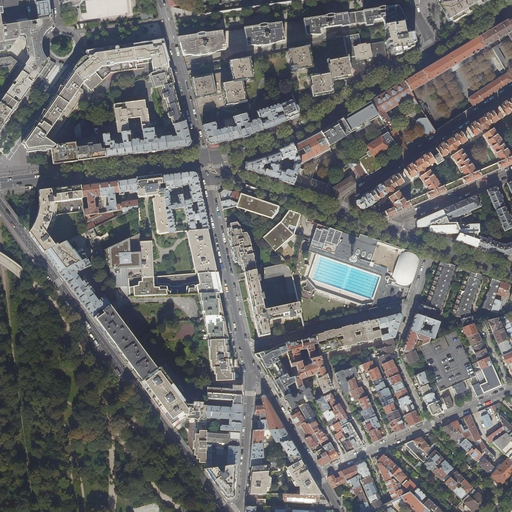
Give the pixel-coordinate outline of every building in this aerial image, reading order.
[(50,0),(34,0),(34,1),(36,1),(38,21),(53,18),(50,0)] [(438,0),(444,10),(450,21),(454,19),(454,20),(454,21),(456,22),(485,5),(492,0),(438,0)] [(363,11),(365,23),(366,27),(373,25),(373,23),(374,20),(382,19),(384,23),(384,25),(402,22),(403,22),(403,21),(406,21),(397,6),(385,8),(363,11)] [(365,23),(363,11),(332,15),(303,20),(306,36),(310,36),(318,36),(321,35),(320,30),(322,30),(323,29),(341,26),(341,27),(349,26),(349,25),(365,23)] [(45,66),(48,62),(46,59),(44,56),(43,55),(43,53),(42,51),(42,50),(42,49),(41,48),(41,45),(41,43),(42,41),(43,38),(44,35),(45,33),(46,32),(49,29),(51,27),(54,26),(54,25),(53,18),(38,21),(32,21),(19,23),(15,24),(6,25),(2,22),(1,18),(0,14),(0,41),(16,40),(20,35),(24,35),(26,36),(27,46),(26,46),(28,59),(24,64),(25,65),(5,94),(19,104),(25,95),(40,74),(45,66)] [(415,75),(404,82),(410,92),(507,34),(509,38),(491,49),(492,50),(490,51),(501,69),(503,68),(506,73),(468,99),(473,106),(480,101),(506,84),(511,80),(511,21),(510,21),(507,21),(491,30),(415,75)] [(390,50),(391,56),(401,54),(401,51),(409,50),(408,48),(413,48),(412,44),(415,43),(413,33),(405,34),(402,22),(384,25),(385,31),(386,31),(388,40),(386,40),(388,50),(390,50)] [(285,41),(281,23),(264,25),(244,28),(247,47),(249,46),(253,46),(258,47),(262,46),(269,45),(271,45),(275,44),(278,42),(282,41),(285,41)] [(226,50),(222,31),(201,34),(178,38),(183,56),(200,56),(208,55),(209,55),(217,52),(226,50)] [(347,57),(348,65),(363,77),(388,63),(383,41),(360,45),(358,33),(342,37),(347,57)] [(0,51),(10,50),(17,41),(16,40),(0,41),(0,66),(8,65),(8,66),(9,75),(16,65),(20,65),(20,63),(11,57),(0,58),(0,51)] [(71,65),(70,65),(69,65),(71,68),(73,70),(84,83),(91,91),(110,74),(111,73),(112,73),(137,69),(136,61),(152,59),(152,61),(153,69),(155,68),(156,72),(169,68),(167,57),(168,57),(166,51),(163,40),(82,51),(81,54),(80,56),(79,58),(77,60),(75,62),(73,63),(71,65)] [(331,86),(331,82),(340,80),(351,78),(348,65),(347,57),(325,61),(310,64),(307,47),(286,51),(287,52),(290,68),(289,68),(290,73),(296,72),(297,77),(299,88),(303,87),(309,86),(310,88),(309,88),(311,98),(332,93),(331,87),(331,86)] [(197,76),(190,77),(195,99),(196,99),(198,108),(199,115),(218,108),(221,106),(224,106),(225,107),(246,102),(242,81),(253,78),(249,58),(228,63),(229,70),(197,77),(197,76)] [(155,88),(162,87),(173,84),(172,80),(170,73),(169,68),(156,72),(152,74),(151,74),(155,88)] [(68,77),(64,83),(47,107),(32,129),(21,144),(24,146),(26,149),(26,153),(28,153),(35,152),(46,150),(52,150),(55,146),(56,145),(47,139),(48,137),(46,136),(58,120),(61,122),(62,121),(62,120),(62,119),(61,118),(65,113),(63,112),(74,96),(76,97),(79,92),(81,93),(82,93),(83,93),(83,92),(84,92),(83,91),(83,90),(80,88),(84,83),(73,70),(68,77)] [(410,92),(404,82),(387,92),(370,102),(379,116),(385,126),(384,127),(387,132),(394,143),(402,153),(408,149),(387,117),(386,117),(385,115),(408,101),(410,104),(407,106),(426,137),(435,131),(419,107),(410,92)] [(173,84),(162,87),(164,94),(162,95),(163,99),(165,99),(169,113),(167,114),(168,116),(161,117),(164,128),(168,126),(173,125),(186,122),(184,114),(181,115),(180,109),(176,98),(173,84)] [(3,126),(19,104),(5,94),(2,92),(0,95),(0,130),(1,129),(3,126)] [(398,191),(394,193),(392,190),(403,183),(397,174),(390,179),(357,201),(357,206),(359,208),(361,208),(364,209),(365,208),(365,209),(375,202),(389,192),(391,196),(388,198),(392,204),(393,208),(378,214),(383,216),(388,217),(401,212),(508,165),(511,163),(511,98),(475,122),(467,128),(466,128),(472,137),(483,130),(485,133),(482,135),(499,162),(497,162),(497,163),(478,171),(477,171),(475,172),(460,150),(457,152),(455,149),(463,144),(464,145),(466,143),(465,142),(466,141),(460,132),(451,139),(411,165),(404,169),(403,170),(409,179),(420,172),(422,175),(419,177),(429,192),(408,201),(407,201),(406,202),(404,198),(403,199),(398,191)] [(140,117),(142,130),(150,129),(150,125),(148,125),(146,110),(145,110),(144,101),(114,105),(116,123),(101,125),(102,135),(109,135),(121,133),(128,132),(127,119),(140,117)] [(291,101),(280,105),(280,106),(282,112),(285,122),(291,119),(296,117),(297,116),(298,114),(293,103),(291,101)] [(379,116),(370,102),(363,106),(357,110),(342,119),(336,123),(344,137),(379,116)] [(282,112),(280,106),(280,105),(279,104),(256,111),(259,118),(263,131),(274,127),(279,124),(285,122),(282,112)] [(229,127),(225,128),(228,141),(246,136),(263,131),(259,118),(251,121),(251,122),(250,123),(249,124),(247,123),(247,121),(249,121),(247,114),(233,117),(236,127),(234,128),(231,126),(230,125),(229,126),(229,127)] [(104,150),(104,147),(102,135),(81,138),(80,126),(85,126),(84,118),(74,128),(75,143),(77,161),(90,160),(105,158),(104,150)] [(186,122),(173,125),(176,136),(174,137),(173,133),(170,133),(170,136),(165,136),(166,150),(176,149),(187,147),(191,143),(187,128),(186,122)] [(228,141),(225,128),(225,126),(219,127),(220,129),(218,129),(218,130),(218,131),(216,131),(216,127),(215,123),(202,126),(204,134),(206,141),(211,144),(219,143),(228,141)] [(344,137),(336,123),(330,126),(320,132),(328,147),(344,137)] [(150,129),(142,130),(143,140),(142,141),(141,141),(139,141),(138,139),(132,139),(132,138),(130,138),(131,143),(132,154),(155,151),(166,150),(165,136),(160,137),(160,138),(158,138),(158,139),(157,140),(156,139),(156,136),(155,136),(154,129),(150,129)] [(128,132),(121,133),(122,144),(116,144),(115,141),(110,141),(109,135),(102,135),(104,147),(109,146),(109,149),(104,150),(105,158),(118,156),(132,154),(131,143),(128,143),(128,142),(127,135),(130,135),(130,132),(128,132)] [(330,149),(328,147),(320,132),(307,139),(301,142),(293,146),(300,163),(300,164),(330,149)] [(374,157),(394,143),(387,132),(366,146),(364,143),(360,146),(362,150),(355,155),(360,164),(368,176),(372,173),(381,167),(374,157)] [(75,143),(56,146),(56,149),(52,150),(54,164),(65,163),(77,161),(75,143)] [(300,163),(293,146),(289,147),(285,149),(279,152),(282,160),(284,164),(290,165),(288,160),(290,160),(291,160),(292,159),(294,165),(299,166),(300,164),(300,163)] [(282,160),(279,152),(270,155),(264,157),(266,164),(270,163),(270,165),(279,164),(278,162),(282,160)] [(262,168),(263,165),(266,164),(264,157),(257,159),(245,163),(245,169),(255,172),(264,175),(265,170),(265,169),(262,168)] [(355,166),(353,164),(349,163),(340,169),(343,173),(351,167),(352,168),(355,166)] [(278,180),(284,164),(279,164),(270,165),(268,170),(265,169),(265,170),(264,175),(270,177),(278,180)] [(295,179),(299,166),(294,165),(290,165),(284,164),(278,180),(284,182),(293,185),(295,179)] [(355,166),(363,179),(368,176),(360,164),(353,164),(355,166)] [(200,188),(198,175),(192,172),(185,173),(180,173),(182,189),(181,190),(181,191),(182,196),(185,195),(183,186),(185,185),(188,184),(190,191),(189,192),(190,198),(189,200),(183,201),(184,207),(203,203),(200,188)] [(182,189),(180,173),(170,175),(161,176),(166,210),(171,209),(184,207),(183,201),(182,196),(181,191),(177,191),(179,203),(170,204),(168,192),(173,191),(173,190),(174,190),(174,188),(180,188),(180,190),(181,190),(182,189)] [(333,199),(356,184),(350,175),(333,187),(332,189),(327,187),(326,189),(324,196),(333,199)] [(166,210),(161,176),(150,177),(145,178),(136,179),(137,189),(137,192),(137,197),(147,195),(154,194),(154,199),(158,234),(169,233),(168,232),(166,210)] [(137,189),(136,179),(125,180),(117,181),(119,193),(119,198),(124,197),(124,194),(123,194),(123,192),(129,191),(129,193),(137,192),(137,189)] [(326,189),(295,179),(293,185),(324,196),(326,189)] [(119,193),(117,181),(110,182),(99,184),(100,196),(105,196),(107,198),(108,206),(106,207),(107,210),(103,211),(103,213),(113,212),(121,210),(120,204),(116,205),(114,193),(119,193)] [(80,186),(82,198),(87,197),(88,209),(83,210),(84,212),(86,232),(93,229),(122,215),(121,213),(115,216),(113,212),(103,213),(103,211),(98,211),(98,208),(96,208),(95,199),(96,197),(100,196),(99,184),(83,186),(80,186)] [(82,198),(80,186),(78,186),(74,187),(54,190),(41,191),(39,191),(39,194),(40,197),(40,201),(40,203),(40,207),(40,210),(39,212),(39,215),(37,221),(36,223),(35,225),(33,228),(32,230),(30,232),(29,233),(44,252),(86,232),(84,212),(57,215),(56,214),(57,209),(57,206),(57,202),(82,199),(82,198)] [(480,206),(478,200),(489,195),(504,231),(511,227),(511,223),(510,219),(511,218),(509,214),(508,215),(501,199),(502,198),(501,194),(500,195),(496,187),(491,189),(481,193),(442,210),(448,223),(456,223),(454,218),(461,215),(462,215),(466,213),(468,216),(471,214),(470,211),(480,206)] [(237,202),(240,193),(234,191),(233,192),(232,192),(224,189),(220,193),(219,193),(220,201),(222,209),(236,207),(237,202)] [(272,204),(240,193),(237,202),(236,207),(242,214),(246,211),(272,219),(278,212),(279,207),(272,204)] [(138,207),(137,201),(120,203),(120,204),(121,210),(121,213),(122,215),(138,207)] [(201,223),(202,230),(205,230),(209,229),(206,215),(203,203),(184,207),(189,231),(196,230),(194,225),(196,224),(195,221),(199,220),(199,222),(198,222),(198,224),(201,223)] [(176,232),(171,209),(166,210),(168,232),(176,232)] [(294,212),(289,210),(280,221),(262,238),(275,252),(293,234),(300,214),(294,212)] [(448,223),(442,210),(416,221),(417,227),(435,234),(438,234),(456,233),(461,235),(459,242),(476,248),(480,237),(482,231),(480,230),(482,225),(457,225),(456,223),(448,223)] [(256,270),(248,237),(247,235),(246,233),(241,234),(238,224),(237,223),(230,224),(230,228),(227,229),(228,235),(233,257),(234,264),(238,263),(238,265),(240,266),(242,265),(244,273),(256,270)] [(381,276),(371,305),(369,309),(406,300),(419,261),(416,253),(342,228),(341,232),(317,224),(311,242),(308,251),(316,254),(381,276)] [(104,251),(100,243),(101,243),(101,242),(102,240),(100,236),(98,236),(96,236),(93,229),(86,232),(44,252),(46,255),(56,269),(59,273),(87,259),(95,255),(102,251),(104,251)] [(207,238),(205,230),(202,230),(196,230),(189,231),(188,231),(189,237),(197,274),(215,273),(211,258),(207,238)] [(141,278),(139,242),(139,233),(109,248),(110,270),(133,268),(134,279),(141,278)] [(506,256),(511,254),(511,242),(506,245),(502,245),(491,241),(491,239),(487,238),(487,240),(480,237),(476,248),(482,250),(496,254),(503,257),(505,257),(506,256)] [(151,262),(150,242),(139,242),(141,278),(152,277),(151,262)] [(79,272),(91,266),(87,259),(59,273),(74,294),(76,296),(90,286),(84,278),(81,279),(79,277),(80,277),(79,275),(77,277),(75,275),(76,275),(75,273),(78,272),(79,272)] [(429,308),(444,263),(440,261),(424,306),(429,308)] [(435,311),(435,310),(439,311),(440,308),(441,306),(442,304),(442,302),(443,299),(444,297),(445,294),(446,291),(447,289),(448,286),(448,284),(449,281),(450,278),(451,276),(452,273),(453,270),(454,268),(454,266),(448,264),(444,263),(429,308),(424,306),(423,306),(420,316),(432,320),(432,319),(433,317),(434,313),(435,311)] [(293,273),(285,264),(265,268),(266,275),(282,272),(284,273),(289,295),(296,293),(292,276),(293,273)] [(261,294),(258,282),(260,281),(259,275),(257,275),(256,270),(244,273),(246,281),(258,337),(270,335),(267,321),(289,316),(289,318),(295,317),(295,315),(300,314),(298,302),(264,310),(262,300),(264,299),(263,293),(261,294)] [(454,316),(469,271),(465,270),(450,315),(454,316)] [(480,277),(480,275),(471,272),(469,271),(454,316),(459,318),(461,328),(463,328),(471,325),(470,323),(472,323),(470,318),(469,318),(468,311),(468,310),(469,308),(470,305),(471,303),(472,300),(472,297),(473,295),(474,293),(475,289),(476,287),(477,284),(478,281),(479,279),(480,277)] [(174,289),(173,276),(152,277),(141,278),(134,279),(129,279),(130,297),(197,294),(202,294),(218,294),(218,293),(223,293),(221,283),(219,273),(215,273),(197,274),(193,274),(196,287),(174,289)] [(130,297),(129,279),(129,278),(121,279),(122,298),(130,297)] [(496,294),(500,282),(494,280),(491,279),(490,282),(489,286),(490,286),(489,287),(488,291),(486,297),(485,300),(485,301),(484,300),(481,307),(490,310),(492,307),(494,299),(496,294)] [(505,297),(509,285),(504,283),(500,282),(496,294),(505,297)] [(96,295),(95,293),(90,286),(76,296),(77,297),(93,318),(110,306),(111,305),(103,294),(97,298),(98,300),(97,302),(96,301),(97,300),(94,296),(96,295)] [(223,315),(218,294),(202,294),(197,294),(207,340),(209,340),(228,339),(223,315)] [(500,309),(501,306),(500,305),(501,301),(494,299),(492,307),(490,310),(497,313),(498,309),(500,309)] [(157,369),(110,306),(93,318),(96,323),(112,345),(140,381),(157,369)] [(479,322),(478,318),(476,319),(475,315),(470,316),(469,310),(468,310),(468,311),(469,318),(470,318),(472,323),(470,323),(471,325),(474,324),(477,323),(479,322)] [(401,317),(399,314),(377,320),(378,326),(379,330),(381,337),(382,341),(392,338),(394,338),(397,331),(401,317)] [(432,320),(420,316),(415,314),(413,322),(410,331),(430,338),(434,339),(440,322),(432,320)] [(502,328),(498,318),(487,320),(493,333),(502,328)] [(379,330),(372,332),(371,328),(378,326),(377,320),(372,321),(339,329),(316,335),(317,343),(324,341),(325,344),(318,346),(319,353),(381,337),(379,330)] [(478,333),(474,324),(471,325),(463,328),(467,337),(477,333),(478,333)] [(507,340),(502,328),(493,333),(498,344),(507,340)] [(406,341),(401,355),(404,354),(412,350),(414,344),(415,344),(417,339),(423,341),(422,346),(429,343),(430,338),(410,331),(406,341)] [(474,373),(463,348),(459,340),(455,331),(429,343),(422,346),(419,347),(439,392),(451,387),(452,390),(454,389),(456,394),(459,393),(466,390),(462,382),(475,376),(474,373)] [(481,341),(477,333),(467,337),(471,345),(481,341)] [(317,343),(316,335),(311,336),(300,339),(301,345),(303,350),(305,350),(307,350),(309,359),(310,359),(319,357),(319,354),(315,355),(313,345),(317,344),(317,343)] [(392,340),(392,338),(382,341),(383,342),(383,344),(384,348),(393,345),(394,345),(392,340)] [(236,359),(236,352),(235,353),(234,346),(232,346),(232,339),(228,339),(209,340),(209,347),(210,347),(210,361),(211,361),(211,374),(215,374),(216,381),(240,380),(240,373),(239,373),(239,366),(237,366),(237,359),(236,359)] [(303,350),(301,345),(300,339),(288,342),(285,343),(285,346),(287,352),(291,351),(294,360),(289,361),(290,364),(301,361),(299,353),(300,351),(303,350)] [(511,351),(511,350),(507,340),(498,344),(501,352),(500,352),(502,355),(503,355),(511,351)] [(486,352),(483,345),(483,346),(481,341),(471,345),(469,345),(472,351),(473,350),(478,361),(488,357),(486,352)] [(392,353),(391,350),(393,349),(393,345),(384,348),(374,350),(375,354),(381,353),(381,356),(382,356),(388,354),(392,353)] [(289,361),(287,352),(285,346),(272,350),(258,353),(258,354),(258,355),(258,356),(259,358),(260,360),(260,361),(262,362),(263,363),(264,363),(265,364),(265,365),(263,367),(264,369),(266,369),(267,371),(273,381),(272,382),(275,388),(278,392),(280,391),(281,394),(283,397),(288,394),(290,393),(297,389),(294,377),(291,368),(290,364),(289,361)] [(418,360),(414,349),(412,350),(404,354),(409,364),(418,360)] [(511,362),(511,351),(503,355),(507,365),(511,362)] [(390,360),(388,354),(382,356),(381,356),(378,357),(379,361),(380,365),(382,364),(390,360)] [(374,368),(371,359),(371,356),(362,360),(364,364),(362,365),(365,373),(367,372),(374,368)] [(332,389),(320,357),(319,357),(310,359),(311,363),(310,365),(303,367),(302,365),(301,361),(290,364),(291,368),(295,367),(298,376),(294,377),(297,389),(290,393),(288,394),(283,397),(284,398),(290,409),(298,406),(296,403),(304,398),(306,402),(313,398),(309,393),(310,391),(308,389),(307,388),(305,390),(302,386),(301,380),(314,375),(315,375),(323,393),(330,390),(332,389)] [(492,365),(488,357),(478,361),(477,362),(481,370),(492,365)] [(395,367),(391,360),(390,360),(382,364),(385,372),(395,367)] [(190,397),(165,363),(157,369),(140,381),(173,427),(185,418),(192,419),(192,418),(197,418),(196,434),(195,434),(195,439),(194,439),(194,451),(195,451),(195,455),(197,455),(197,459),(200,459),(200,463),(205,463),(206,445),(206,434),(206,422),(206,418),(206,412),(206,406),(202,406),(202,405),(188,405),(185,401),(190,397)] [(501,386),(492,365),(481,370),(480,370),(474,373),(475,376),(478,383),(483,393),(494,389),(501,386)] [(380,378),(376,367),(374,368),(367,372),(370,378),(368,379),(370,382),(372,381),(380,378)] [(398,374),(395,367),(385,372),(388,379),(398,374)] [(357,377),(354,368),(344,372),(346,377),(348,376),(350,380),(353,379),(357,377)] [(273,381),(267,371),(266,371),(267,374),(268,376),(269,379),(269,380),(270,381),(272,383),(273,385),(274,386),(275,388),(272,382),(273,381)] [(346,377),(344,372),(343,371),(335,373),(339,385),(344,394),(349,392),(347,381),(346,381),(345,378),(346,377)] [(401,381),(398,374),(388,379),(391,386),(401,381)] [(385,389),(380,378),(372,381),(377,393),(385,389)] [(357,388),(353,379),(350,380),(347,381),(349,392),(351,391),(357,388)] [(404,389),(401,381),(391,386),(394,393),(404,389)] [(483,393),(478,383),(472,386),(477,396),(483,393)] [(424,396),(433,392),(435,391),(434,389),(430,391),(427,385),(421,388),(421,389),(420,390),(421,393),(423,392),(424,396)] [(242,391),(242,386),(232,386),(232,388),(230,388),(230,389),(207,388),(207,394),(242,395),(242,391)] [(365,397),(360,387),(357,388),(351,391),(355,401),(358,400),(365,397)] [(390,395),(387,388),(385,389),(377,393),(380,399),(390,395)] [(407,396),(404,389),(394,393),(397,400),(407,396)] [(338,404),(331,392),(324,396),(323,397),(326,403),(329,402),(329,403),(328,404),(330,407),(331,406),(332,408),(338,404)] [(437,401),(433,392),(424,396),(423,396),(427,406),(437,401)] [(242,398),(242,395),(207,394),(206,400),(230,401),(230,400),(232,400),(232,404),(242,405),(242,398)] [(326,403),(323,397),(321,394),(314,398),(316,400),(315,401),(323,414),(328,411),(326,408),(328,406),(326,403)] [(393,403),(390,395),(380,399),(383,407),(392,403),(393,403)] [(270,405),(265,396),(261,397),(263,405),(265,420),(267,430),(268,430),(284,429),(282,425),(270,405)] [(411,403),(407,396),(397,400),(401,407),(411,403)] [(454,406),(449,396),(443,399),(442,398),(438,399),(439,400),(440,403),(444,411),(454,406)] [(371,407),(366,397),(365,397),(358,400),(362,410),(364,409),(371,407)] [(441,412),(438,404),(440,403),(439,400),(437,401),(427,406),(432,416),(438,413),(441,412)] [(314,416),(307,405),(308,405),(308,403),(307,402),(306,402),(298,406),(305,419),(308,417),(309,419),(314,417),(314,416)] [(395,411),(392,403),(383,407),(386,414),(395,411)] [(414,411),(411,403),(401,407),(404,415),(414,411)] [(504,408),(499,403),(496,404),(493,405),(496,412),(504,408)] [(241,410),(242,407),(242,405),(232,404),(232,409),(230,409),(230,408),(206,406),(206,412),(241,414),(241,410)] [(346,417),(338,404),(332,408),(334,410),(333,411),(332,412),(336,419),(338,418),(339,418),(340,421),(343,419),(346,417)] [(265,420),(263,405),(255,406),(254,414),(260,414),(260,418),(259,419),(259,420),(265,420)] [(373,412),(372,410),(371,407),(364,409),(365,412),(367,411),(368,414),(367,415),(369,419),(375,417),(373,412)] [(493,429),(486,412),(485,409),(482,410),(479,411),(488,432),(493,429)] [(399,418),(396,410),(395,411),(386,414),(388,418),(387,418),(389,421),(390,422),(399,418)] [(336,419),(332,412),(329,413),(328,411),(323,414),(327,422),(329,421),(331,426),(332,426),(336,424),(334,421),(336,420),(336,419)] [(419,421),(414,411),(404,415),(409,426),(416,423),(419,421)] [(241,418),(241,414),(206,412),(206,418),(231,420),(230,427),(230,428),(229,428),(229,426),(222,426),(220,428),(220,431),(240,431),(240,424),(241,418)] [(304,422),(299,413),(291,417),(294,422),(297,427),(300,425),(304,422)] [(511,429),(511,427),(507,423),(509,422),(508,420),(501,414),(500,415),(499,414),(498,415),(503,426),(505,433),(506,433),(507,434),(511,429)] [(480,439),(469,416),(467,417),(463,418),(466,424),(473,440),(478,452),(483,456),(490,464),(495,460),(484,449),(486,448),(480,439)] [(317,425),(315,421),(316,420),(314,417),(309,419),(307,421),(308,423),(315,434),(319,431),(316,426),(317,425)] [(379,427),(378,423),(377,420),(376,420),(375,417),(369,419),(373,430),(377,428),(379,427)] [(407,427),(404,421),(402,422),(399,418),(390,422),(385,424),(387,428),(392,426),(394,432),(398,430),(407,427)] [(362,444),(350,423),(347,423),(346,423),(343,419),(340,421),(338,422),(342,430),(345,434),(347,432),(352,440),(349,441),(354,450),(359,447),(361,446),(362,444)] [(373,430),(369,419),(359,424),(360,425),(364,427),(367,432),(373,430)] [(267,430),(265,420),(259,420),(257,420),(257,422),(261,422),(261,425),(261,429),(257,429),(258,430),(265,430),(267,430)] [(473,440),(466,424),(461,427),(461,425),(459,426),(457,421),(450,424),(464,438),(469,443),(470,442),(473,440)] [(315,434),(308,423),(306,425),(304,422),(300,425),(304,431),(307,438),(315,434)] [(342,430),(338,422),(336,424),(332,426),(337,433),(342,430)] [(464,438),(450,424),(446,426),(442,427),(458,443),(464,438)] [(505,433),(503,426),(486,438),(490,444),(493,443),(506,433),(505,433)] [(380,434),(379,431),(378,431),(377,428),(373,430),(367,432),(365,433),(369,440),(371,439),(372,442),(378,439),(381,438),(379,435),(380,434)] [(286,432),(284,429),(268,430),(275,442),(279,442),(291,441),(286,432)] [(262,440),(263,432),(265,432),(265,430),(258,430),(253,431),(252,437),(251,444),(269,443),(269,441),(266,442),(265,440),(262,440)] [(327,439),(324,433),(323,434),(320,430),(319,431),(315,434),(321,444),(327,439)] [(345,434),(342,430),(337,433),(335,434),(337,437),(335,438),(336,439),(337,439),(338,440),(339,440),(344,437),(342,435),(345,434)] [(239,440),(240,433),(232,433),(232,435),(206,434),(206,445),(211,446),(216,446),(223,446),(228,446),(239,447),(239,440)] [(511,439),(507,434),(506,433),(493,443),(508,458),(511,461),(511,439)] [(321,444),(315,434),(307,438),(305,439),(308,446),(310,449),(321,444)] [(354,450),(349,441),(346,436),(344,437),(339,440),(346,453),(351,451),(354,450)] [(419,447),(425,441),(422,439),(420,437),(412,441),(419,447)] [(469,443),(464,438),(458,443),(468,453),(474,447),(469,443)] [(295,448),(291,441),(279,442),(284,450),(284,449),(287,454),(287,456),(300,455),(295,448)] [(426,454),(419,447),(412,441),(409,442),(404,444),(409,449),(408,450),(408,451),(409,452),(416,459),(418,457),(423,462),(429,457),(428,456),(426,454)] [(426,454),(438,442),(437,441),(431,447),(425,441),(419,447),(426,454)] [(263,455),(262,445),(270,444),(270,443),(269,443),(251,444),(251,452),(250,459),(274,457),(275,457),(274,455),(263,455)] [(332,450),(328,443),(322,447),(326,452),(326,453),(332,450)] [(222,464),(222,457),(211,458),(211,457),(212,457),(212,456),(211,456),(211,446),(206,445),(205,463),(205,469),(216,468),(224,466),(224,464),(222,464)] [(238,455),(239,447),(228,446),(226,466),(234,465),(238,464),(238,455)] [(483,456),(478,452),(474,447),(468,453),(476,461),(477,460),(479,461),(483,456)] [(338,457),(334,449),(332,450),(326,453),(330,460),(335,458),(338,457)] [(444,460),(434,450),(428,456),(429,457),(438,466),(444,460)] [(330,460),(326,453),(326,452),(324,454),(321,456),(322,458),(320,459),(317,460),(320,465),(324,463),(330,460)] [(381,465),(389,457),(390,456),(386,452),(384,454),(381,454),(380,455),(380,458),(378,455),(375,457),(374,457),(381,465)] [(276,479),(275,476),(278,475),(278,471),(282,471),(279,460),(285,460),(301,486),(270,487),(266,488),(266,494),(275,494),(282,494),(317,494),(320,494),(323,494),(312,475),(300,455),(287,456),(275,457),(274,457),(276,464),(277,471),(274,471),(265,472),(261,472),(249,473),(247,484),(247,489),(255,490),(261,489),(263,479),(266,479),(270,480),(270,483),(276,483),(276,479)] [(490,464),(483,456),(479,461),(477,463),(488,474),(489,473),(495,468),(490,464)] [(276,464),(274,457),(250,459),(249,464),(249,467),(257,466),(258,461),(259,461),(259,459),(265,459),(270,459),(271,461),(263,462),(263,464),(262,464),(262,466),(264,465),(265,465),(273,465),(276,464)] [(388,472),(381,465),(374,457),(372,458),(371,459),(374,466),(378,465),(385,482),(391,480),(390,477),(393,476),(390,473),(388,472)] [(391,469),(395,465),(393,464),(391,462),(393,461),(389,457),(381,465),(388,472),(391,469)] [(438,466),(429,457),(423,462),(433,472),(439,466),(438,466)] [(511,473),(511,461),(508,458),(497,470),(506,479),(511,473)] [(454,470),(444,460),(438,466),(439,466),(448,475),(454,470)] [(370,476),(364,461),(361,463),(356,465),(357,476),(358,481),(361,480),(370,476)] [(233,475),(234,465),(226,466),(224,466),(224,470),(220,470),(219,471),(216,468),(205,469),(215,482),(227,498),(232,497),(233,475)] [(357,476),(356,465),(345,470),(341,472),(345,479),(350,477),(351,479),(357,476)] [(395,478),(401,472),(399,470),(395,465),(391,469),(393,470),(390,473),(393,476),(395,478)] [(448,475),(439,466),(433,472),(443,482),(444,480),(448,476),(448,475)] [(506,479),(497,470),(495,468),(489,473),(491,475),(491,476),(499,484),(497,485),(499,487),(506,479)] [(463,479),(454,470),(448,475),(448,476),(458,485),(463,479)] [(407,478),(406,477),(408,475),(405,472),(404,471),(402,473),(401,472),(395,478),(402,484),(407,478)] [(346,482),(346,481),(345,479),(341,472),(338,473),(341,477),(335,479),(333,475),(327,478),(334,488),(346,482)] [(430,482),(435,477),(431,474),(426,479),(430,482)] [(358,482),(358,481),(357,476),(351,479),(346,481),(346,482),(347,484),(351,482),(352,485),(353,487),(349,490),(350,491),(360,486),(358,482)] [(373,482),(370,476),(361,480),(361,481),(363,486),(372,482),(373,482)] [(458,485),(448,476),(444,480),(445,482),(444,483),(452,491),(458,485)] [(410,481),(407,478),(402,484),(405,488),(409,492),(411,494),(417,488),(410,481)] [(398,484),(393,479),(391,480),(385,482),(388,488),(393,486),(393,487),(395,486),(395,485),(398,484)] [(473,490),(463,479),(458,485),(468,495),(473,490)] [(377,494),(372,482),(363,486),(368,498),(377,494)] [(400,488),(400,486),(399,483),(398,484),(395,485),(395,486),(393,487),(393,486),(388,488),(390,494),(401,489),(400,488)] [(468,495),(458,485),(452,491),(462,501),(468,495)] [(363,493),(360,487),(360,486),(350,491),(349,491),(349,492),(351,492),(353,492),(354,491),(355,492),(356,491),(357,493),(358,495),(363,493)] [(401,496),(409,492),(405,488),(404,488),(405,491),(403,492),(401,491),(401,489),(390,494),(393,500),(401,496)] [(427,498),(417,488),(411,494),(421,503),(427,498)] [(487,499),(489,497),(485,493),(482,495),(483,496),(481,498),(473,490),(468,495),(480,506),(487,499)] [(429,511),(421,503),(411,494),(409,492),(401,496),(404,503),(413,511),(395,511),(392,509),(389,511),(429,511)] [(367,502),(363,493),(358,495),(359,500),(361,503),(358,504),(358,506),(362,504),(367,502)] [(257,499),(257,494),(246,494),(246,498),(245,506),(256,506),(257,506),(257,499)] [(284,502),(282,494),(275,494),(278,507),(285,507),(284,504),(284,502)] [(316,503),(317,494),(282,494),(284,502),(316,503)] [(329,505),(323,494),(320,494),(319,503),(326,504),(326,505),(329,505)] [(380,499),(377,494),(368,498),(370,504),(379,500),(380,499)] [(474,511),(480,506),(468,495),(462,501),(465,504),(462,506),(462,509),(465,511),(474,511)] [(269,506),(269,497),(264,497),(263,498),(263,499),(257,499),(257,506),(269,506)] [(429,500),(427,498),(421,503),(429,511),(431,511),(436,507),(429,500)] [(381,506),(379,500),(370,504),(373,510),(381,506)] [(368,511),(371,511),(368,505),(367,502),(362,504),(364,509),(360,511),(368,511)]
